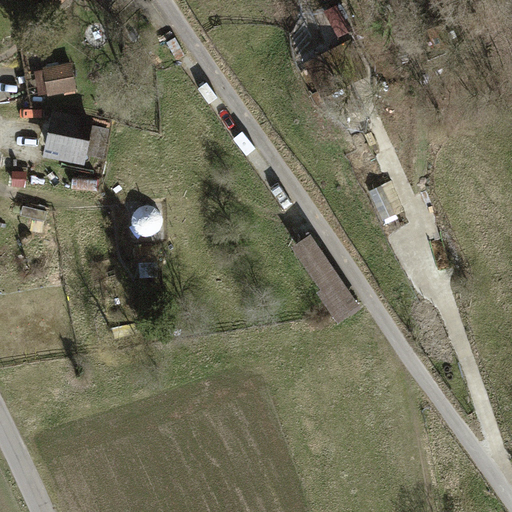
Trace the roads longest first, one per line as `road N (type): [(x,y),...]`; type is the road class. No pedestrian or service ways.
road 1 (track): [(166,0),(511,499)]
road 2 (track): [(511,494),(439,282),(356,81)]
road 3 (track): [(435,511),(408,350)]
